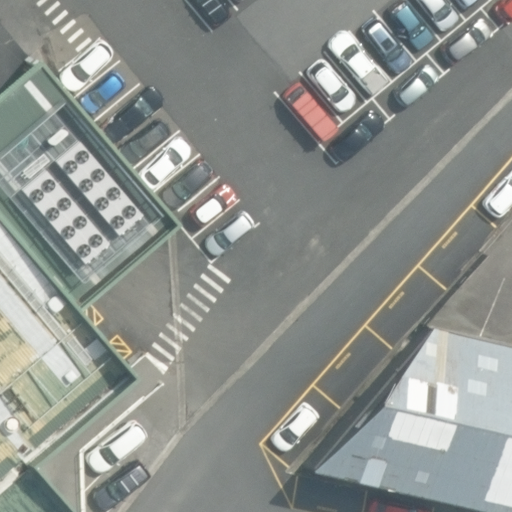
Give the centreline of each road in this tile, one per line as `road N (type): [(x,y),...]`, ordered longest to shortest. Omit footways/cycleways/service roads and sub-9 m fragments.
road 1 (residential): [(157,510),(511,130)]
road 2 (unknown): [(0,96),(258,402)]
